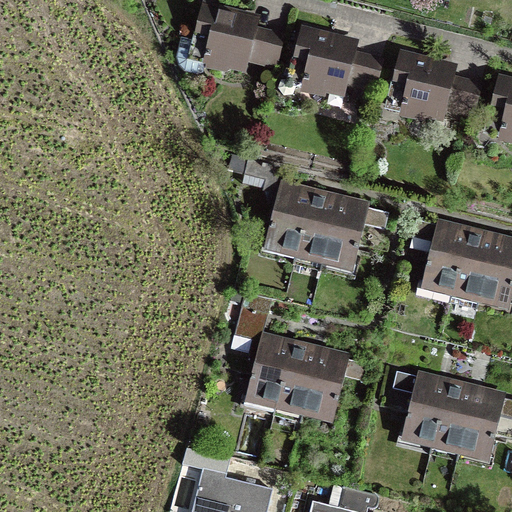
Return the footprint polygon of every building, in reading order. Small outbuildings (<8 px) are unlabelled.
[(283,32),(216,18),(206,64),(273,78),(283,32)] [(379,59),(313,43),(303,82),(369,98),(379,59)] [(475,79),(407,65),(397,110),(465,124),(475,79)] [(511,94),(494,91),(486,133),(511,137),(511,94)] [(265,254),(295,261),(312,193),(282,186),(265,254)] [(339,200),(312,193),(295,261),(322,268),(339,200)] [(370,207),(339,200),(322,268),(353,275),(370,207)] [(419,293),(449,301),(467,233),(417,220),(410,246),(430,252),(419,293)] [(494,240),(467,233),(449,301),(477,308),(494,240)] [(511,296),(511,244),(494,240),(477,308),(507,315),(511,296)] [(245,404),(275,411),(292,344),(262,336),(245,404)] [(319,350),(292,344),(275,411),(302,418),(319,350)] [(349,358),(319,350),(302,418),(332,425),(349,358)] [(401,444),(431,452),(449,384),(398,371),(393,388),(415,393),(401,444)] [(476,390),(449,384),(431,452),(459,458),(476,390)] [(506,398),(476,390),(459,458),(490,466),(506,398)] [(271,511),(277,493),(203,474),(193,511),(271,511)] [(346,511),(313,503),(310,511),(346,511)]
